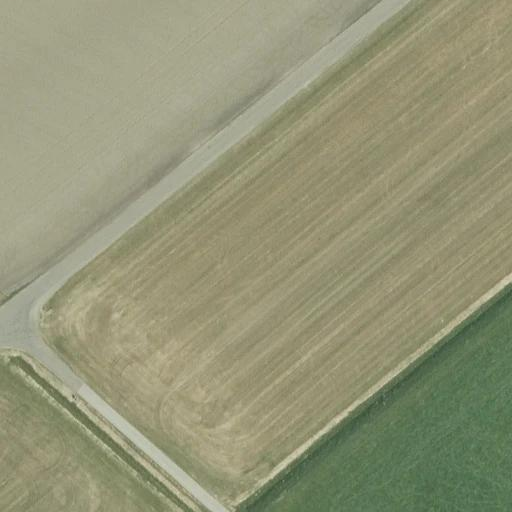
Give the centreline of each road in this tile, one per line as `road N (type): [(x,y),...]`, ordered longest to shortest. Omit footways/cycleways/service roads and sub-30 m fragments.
road 1 (unclassified): [(4,320),(397,0)]
road 2 (unclassified): [(220,511),(4,320)]
